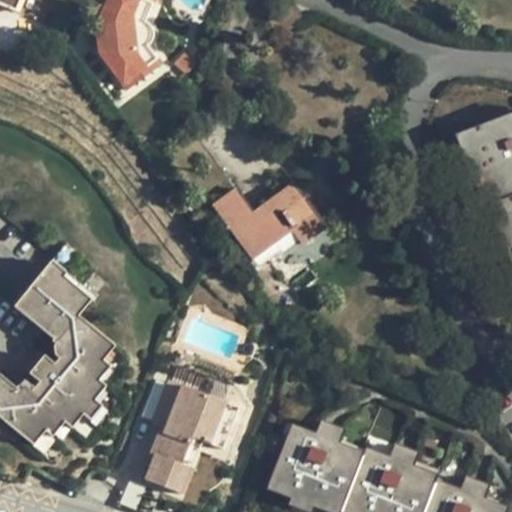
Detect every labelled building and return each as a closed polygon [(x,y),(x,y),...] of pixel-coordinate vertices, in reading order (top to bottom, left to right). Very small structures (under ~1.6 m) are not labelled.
[(148,19),(155,0),(109,0),(99,29),(102,54),(130,91),(164,65),(149,46),(148,19)] [(268,21),(277,37),(306,20),(296,5),(268,21)] [(511,115),(461,133),(469,157),(468,158),(477,183),(475,184),(483,207),(490,205),(499,229),(501,228),(510,253),(511,252),(511,115)] [(236,190),(214,205),(252,258),(293,229),(302,243),(325,227),(295,184),(254,213),(236,190)] [(0,377),(0,420),(26,441),(36,427),(44,433),(55,417),(64,424),(74,409),(82,415),(93,401),(87,396),(97,381),(91,375),(102,361),(93,355),(105,341),(78,317),(90,300),(64,278),(59,282),(45,269),(13,307),(52,340),(50,342),(53,346),(52,346),(54,356),(57,359),(52,365),(42,356),(27,374),(37,382),(32,388),(23,381),(16,389),(0,377)] [(163,428),(161,434),(165,435),(187,444),(190,438),(201,442),(221,450),(237,408),(168,381),(151,424),(163,428)] [(287,437),(268,486),(290,495),(289,499),(315,508),(317,503),(339,511),(341,508),(352,511),(479,511),(480,511),(486,495),(462,486),(455,504),(431,494),(433,490),(409,481),(416,464),(390,454),(384,471),(360,462),(359,467),(335,457),(341,441),(316,431),(310,446),(287,437)] [(161,434),(153,454),(157,455),(165,435),(161,434)] [(187,444),(165,435),(157,455),(153,454),(145,478),(182,492),(190,469),(180,465),(187,444)] [(180,465),(190,469),(201,442),(190,438),(187,444),(180,465)]
